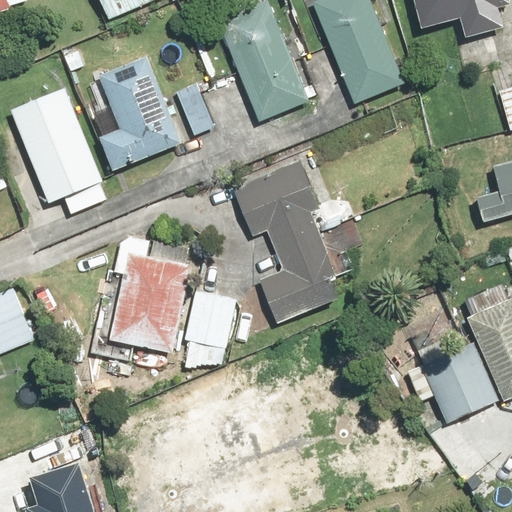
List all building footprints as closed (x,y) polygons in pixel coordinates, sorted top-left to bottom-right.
[(27,0),(0,0),(0,15),(29,4),(27,0)] [(171,0),(92,0),(106,29),(171,0)] [(368,0),(327,0),(312,5),(349,109),(401,90),(368,0)] [(511,13),(508,0),(408,0),(418,34),(455,24),(460,43),(511,29),(511,13)] [(271,2),(211,23),(248,128),(309,107),(271,2)] [(179,150),(146,58),(95,77),(116,135),(94,143),(106,176),(179,150)] [(195,86),(175,95),(195,136),(215,126),(195,86)] [(511,90),(501,93),(510,133),(511,132),(511,90)] [(103,207),(63,93),(8,112),(44,211),(62,205),(68,219),(103,207)] [(473,197),(480,228),(511,220),(511,163),(487,169),(492,192),(473,197)] [(317,218),(295,166),(223,195),(246,249),(264,241),(279,277),(255,287),(273,330),(342,301),(309,222),(317,218)] [(193,254),(117,239),(109,280),(119,282),(106,351),(172,363),(193,254)] [(16,292),(0,298),(0,356),(36,342),(16,292)] [(195,298),(181,367),(222,375),(236,306),(195,298)] [(443,431),(511,401),(511,299),(462,320),(473,345),(417,369),(443,431)] [(223,409),(144,430),(151,455),(141,458),(149,488),(159,485),(166,511),(186,511),(223,502),(222,498),(214,467),(237,461),(223,409)] [(88,511),(76,470),(20,487),(27,511),(88,511)] [(290,511),(283,481),(222,498),(223,502),(226,511),(290,511)]
